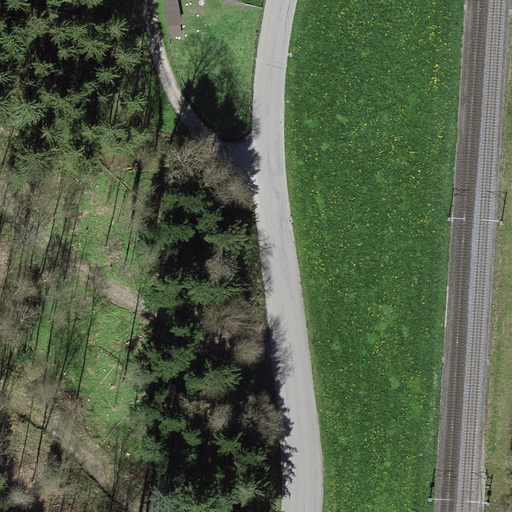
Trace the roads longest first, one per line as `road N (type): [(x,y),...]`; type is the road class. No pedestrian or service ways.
road 1 (unclassified): [(281,0),(268,160),(303,511)]
road 2 (track): [(148,0),(156,49),(185,112),(218,147),(268,160)]
